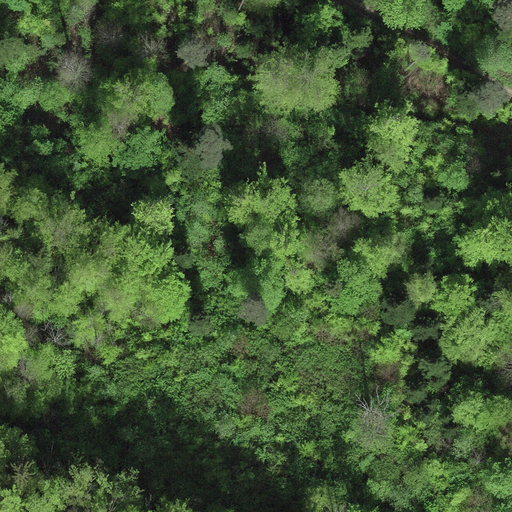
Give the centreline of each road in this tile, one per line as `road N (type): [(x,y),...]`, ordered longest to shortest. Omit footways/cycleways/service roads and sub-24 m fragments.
road 1 (track): [(0,89),(177,85),(511,131)]
road 2 (track): [(511,94),(351,0)]
